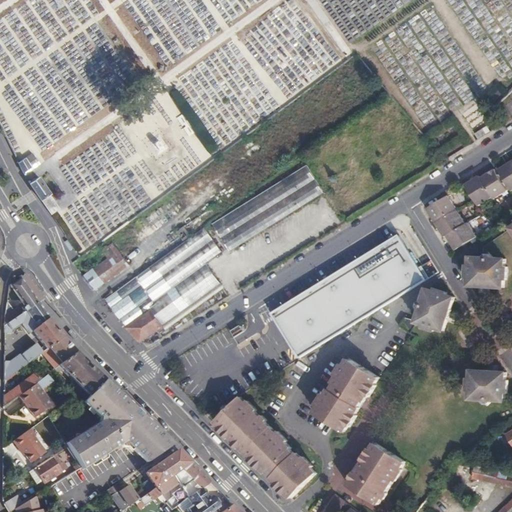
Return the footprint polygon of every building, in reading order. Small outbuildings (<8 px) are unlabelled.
[(26,128),(40,148),(109,101),(108,94),(93,88),(93,82),(87,86),(91,92),(84,97),(80,95),(74,99),(70,94),(68,100),(69,100),(84,98),(68,109),(65,117),(61,116),(60,109),(55,110),(54,102),(53,100),(50,105),(45,106),(46,114),(37,111),(32,114),(29,121),(25,119),(26,128)] [(209,153),(214,150),(180,89),(164,98),(189,141),(199,136),(209,153)] [(234,253),(325,195),(305,163),(214,222),(234,253)] [(511,163),(498,171),(511,191),(511,163)] [(494,170),(480,179),(493,197),(494,200),(508,191),(494,170)] [(39,175),(29,180),(39,199),(49,193),(39,175)] [(479,176),(465,185),(478,206),(493,197),(480,179),(479,176)] [(228,261),(326,197),(325,195),(234,253),(226,258),(228,261)] [(427,209),(436,224),(458,211),(449,196),(427,209)] [(343,223),(326,197),(228,261),(243,286),(343,223)] [(447,237),(467,224),(458,211),(436,224),(445,238),(447,237)] [(467,224),(447,237),(455,251),(477,237),(469,223),(467,224)] [(182,240),(190,234),(184,225),(175,232),(182,240)] [(120,321),(126,327),(152,310),(149,305),(207,261),(223,250),(205,226),(173,250),(106,301),(113,309),(118,306),(126,317),(121,320),(120,321)] [(168,234),(176,245),(182,240),(175,232),(174,230),(168,234)] [(402,235),(274,316),(301,357),(428,278),(402,235)] [(84,277),(96,291),(130,265),(114,243),(104,251),(108,259),(84,277)] [(484,258),(472,257),(470,287),(506,289),(506,281),(508,281),(509,268),(507,268),(507,259),(494,259),(491,252),(484,258)] [(149,305),(152,310),(162,326),(222,282),(207,261),(149,305)] [(7,301),(4,325),(38,302),(43,298),(26,273),(10,284),(23,302),(13,309),(7,301)] [(456,298),(428,290),(417,323),(405,319),(399,328),(412,335),(418,325),(425,326),(424,329),(438,333),(438,331),(445,333),(456,298)] [(4,325),(4,344),(11,344),(11,330),(21,323),(29,333),(32,331),(46,349),(63,335),(46,313),(38,302),(4,325)] [(113,309),(121,320),(126,317),(118,306),(113,309)] [(126,327),(139,343),(163,328),(162,326),(152,310),(126,327)] [(242,326),(234,331),(237,337),(246,331),(242,326)] [(46,349),(43,351),(40,353),(54,368),(77,353),(66,340),(63,335),(46,349)] [(11,362),(4,363),(3,382),(40,353),(43,351),(37,344),(27,351),(25,349),(11,360),(11,362)] [(77,353),(54,368),(57,372),(62,368),(90,395),(105,379),(88,363),(77,353)] [(349,360),(314,412),(345,433),(349,427),(350,428),(359,416),(357,414),(369,397),(370,398),(378,386),(376,385),(380,380),(349,360)] [(494,400),(505,400),(506,371),(470,370),(471,377),(468,377),(468,391),(470,391),(470,399),(482,400),(487,406),(494,400)] [(3,408),(18,396),(35,382),(42,377),(40,375),(39,376),(35,372),(3,397),(3,408)] [(115,389),(105,379),(90,395),(84,401),(100,415),(100,420),(65,443),(73,455),(80,466),(82,468),(124,440),(147,462),(173,444),(138,411),(115,389)] [(35,382),(18,396),(35,417),(52,404),(35,382)] [(275,485),(285,496),(287,494),(291,499),(316,475),(311,470),(313,468),(303,459),(302,460),(296,455),(295,456),(290,452),(291,450),(286,445),(288,443),(278,434),(277,435),(266,424),(267,423),(263,418),(261,420),(256,414),(257,413),(248,403),(246,405),(240,399),(216,424),(221,429),(220,430),(230,440),(231,439),(234,436),(238,441),(236,444),(235,445),(240,450),(241,449),(251,459),(250,460),(260,470),(261,469),(267,475),(268,474),(271,471),(275,475),(273,478),(271,479),(276,484),(275,485)] [(20,447),(31,462),(46,451),(34,435),(35,434),(31,428),(14,441),(19,448),(20,447)] [(434,429),(428,439),(438,446),(445,436),(434,429)] [(366,456),(399,474),(406,464),(376,444),(372,450),(371,449),(366,456)] [(151,481),(145,485),(149,491),(156,487),(191,462),(185,456),(178,450),(145,472),(151,481)] [(67,475),(80,466),(73,455),(65,459),(69,464),(63,468),(67,475)] [(378,505),(399,474),(366,456),(359,467),(360,468),(363,470),(359,475),(356,473),(355,473),(351,478),(353,479),(348,485),(378,505)] [(50,457),(28,471),(36,484),(42,479),(44,482),(59,472),(55,466),(60,463),(57,458),(52,461),(50,457)] [(191,462),(156,487),(161,495),(178,482),(181,487),(181,488),(171,495),(176,502),(170,505),(173,509),(180,503),(199,489),(201,489),(210,481),(199,471),(191,462)] [(511,472),(479,466),(477,478),(511,486),(511,472)] [(117,482),(107,489),(120,510),(138,499),(128,484),(121,489),(117,482)] [(145,485),(137,491),(141,497),(148,492),(149,491),(145,485)] [(161,495),(156,487),(149,491),(148,492),(153,500),(161,495)] [(208,501),(201,489),(199,489),(180,503),(187,511),(207,511),(216,506),(211,499),(208,501)] [(36,494),(16,507),(16,511),(42,511),(42,508),(39,509),(36,494)] [(329,511),(340,511),(345,498),(334,494),(328,511),(329,511)] [(17,495),(5,502),(10,510),(22,502),(17,495)] [(511,511),(511,499),(498,511),(511,511)] [(240,511),(231,503),(219,511),(240,511)]
